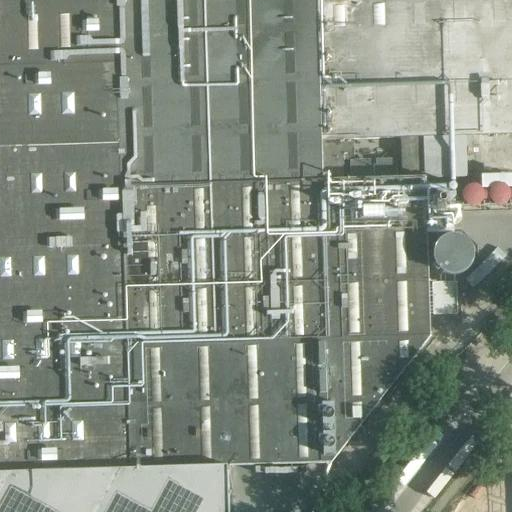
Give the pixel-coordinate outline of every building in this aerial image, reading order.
[(511,0),(0,0),(0,473),(227,467),(331,464),(430,338),(426,181),(467,180),(466,138),(511,136),(511,0)] [(478,262),(479,258),(478,254),(477,250),(476,247),(474,244),(471,241),(468,239),(464,237),(460,237),(456,237),(452,237),(449,239),(445,241),(443,244),(440,247),(439,250),(438,254),(438,258),(438,262),(439,266),(441,269),(444,272),(447,274),(450,276),(454,277),(458,278),(462,277),(466,276),(469,274),(472,272),(475,269),(477,266),(478,262)] [(432,284),(433,316),(457,315),(456,283),(432,284)] [(450,478),(467,456),(460,450),(442,472),(450,478)] [(0,511),(228,511),(228,501),(227,467),(0,473),(0,511)]
